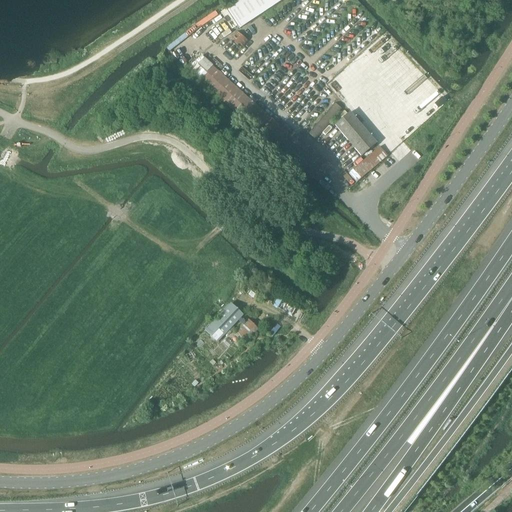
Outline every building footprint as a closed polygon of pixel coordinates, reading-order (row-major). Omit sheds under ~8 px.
[(237,0),(225,8),(239,29),(283,0),(237,0)] [(201,54),(186,70),(277,150),(291,135),(201,54)] [(314,139),(340,109),(334,103),(308,133),(314,139)] [(377,143),(370,136),(349,111),(334,125),(361,156),(377,143)] [(293,134),(280,148),(318,182),(331,166),(293,134)] [(379,146),(348,173),(354,180),(357,183),(367,173),(368,172),(381,161),(387,156),(379,146)] [(209,332),(220,343),(245,317),(237,309),(233,306),(209,332)] [(244,344),(258,330),(248,319),(234,333),(244,344)]
